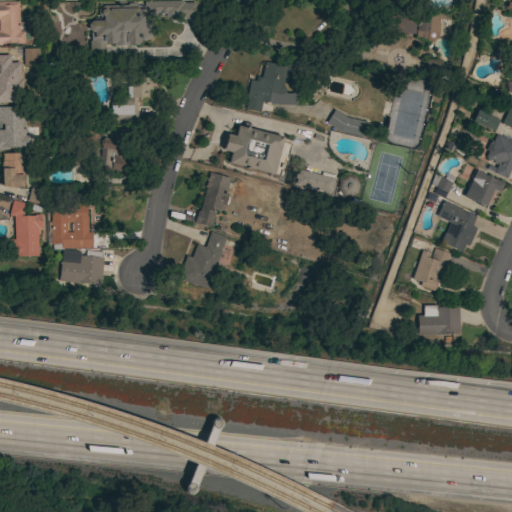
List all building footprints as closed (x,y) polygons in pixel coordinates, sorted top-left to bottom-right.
[(102,6),(126,5),(126,4),(135,3),(135,5),(138,5),(138,6),(143,6),(143,2),(182,1),(182,3),(194,3),(194,7),(196,7),(196,14),(193,14),(193,18),(179,18),(179,16),(165,17),(165,13),(160,13),(160,17),(146,17),(146,20),(148,20),(148,31),(146,31),(146,34),(150,34),(150,38),(149,38),(149,40),(144,40),(144,41),(139,41),(139,43),(137,43),(137,45),(127,45),(127,46),(114,46),(114,44),(104,44),(104,58),(89,58),(89,41),(90,41),(90,33),(92,31),(90,32),(87,29),(87,24),(90,21),(102,21),(102,19),(98,16),(98,10),(102,6)] [(18,22),(27,22),(28,33),(23,33),(23,43),(16,43),(16,42),(1,42),(1,45),(0,45),(0,2),(18,2),(18,22)] [(437,34),(427,33),(426,40),(414,39),(415,34),(402,33),(402,35),(388,33),(390,15),(393,15),(394,10),(439,14),(437,34)] [(41,48),(41,65),(22,65),(22,48),(41,48)] [(11,88),(15,88),(15,103),(10,103),(10,102),(0,102),(0,51),(5,51),(5,55),(10,55),(11,88)] [(295,105),(288,105),(287,113),(268,113),(270,103),(261,101),(258,112),(244,109),(246,99),(245,99),(249,80),(254,81),(255,76),(260,77),(264,62),(282,66),(284,58),(302,62),(298,82),(283,78),(281,85),(285,91),(284,92),(284,93),(290,94),(290,93),(295,93),(295,94),(300,94),(295,105)] [(121,96),(125,96),(125,86),(130,86),(129,72),(149,72),(149,81),(151,81),(151,89),(147,89),(147,97),(141,97),(141,100),(137,100),(137,97),(136,97),(137,119),(110,120),(109,100),(118,100),(121,96)] [(511,103),(511,130),(504,127),(504,126),(499,124),(509,102),(511,103)] [(479,111),(482,105),(489,109),(487,114),(498,120),(492,131),(471,121),(476,110),(479,111)] [(0,130),(3,130),(2,124),(0,124),(0,106),(23,106),(24,135),(29,135),(29,147),(6,147),(6,149),(0,149),(0,130)] [(366,122),(362,137),(339,132),(325,123),(333,109),(345,117),(366,122)] [(282,137),(272,174),(227,163),(229,152),(222,150),(226,134),(233,136),(236,125),(282,137)] [(511,143),(511,164),(505,179),(485,169),(487,165),(495,168),(496,165),(492,163),(493,161),(484,157),(487,151),(484,150),(488,141),(490,142),(494,135),(511,143)] [(130,142),(125,177),(119,176),(120,172),(103,170),(105,149),(101,148),(101,146),(99,146),(100,140),(101,140),(102,138),(130,142)] [(22,153),(23,176),(22,176),(22,187),(10,187),(1,187),(1,168),(2,168),(1,153),(22,153)] [(73,153),(85,154),(84,166),(71,165),(73,153)] [(319,175),(320,172),(334,176),(333,179),(334,179),(330,193),(294,184),(295,178),(293,178),(294,173),(296,174),(298,169),(319,175)] [(475,170),(482,173),(482,174),(494,179),(503,183),(498,192),(492,189),(485,206),(481,204),(480,207),(477,205),(478,203),(469,199),(462,196),(470,179),(468,178),(472,169),(475,171),(475,170)] [(205,188),(203,187),(208,172),(229,178),(228,182),(234,184),(231,193),(225,191),(224,193),(227,193),(226,196),(228,196),(225,204),(224,204),(223,206),(222,206),(220,210),(219,210),(219,211),(214,210),(209,227),(196,224),(193,223),(197,210),(198,211),(205,188)] [(355,177),(360,185),(357,194),(349,198),(341,196),(336,188),(338,179),(346,174),(355,177)] [(433,174),(443,179),(443,178),(451,181),(450,182),(451,182),(446,193),(445,192),(443,198),(432,193),(435,187),(429,185),(433,174)] [(44,191),(41,205),(26,201),(30,188),(44,191)] [(7,215),(12,200),(27,204),(23,216),(29,216),(29,215),(40,214),(40,227),(36,227),(37,256),(14,257),(14,256),(9,256),(9,239),(14,239),(13,216),(7,215)] [(463,210),(463,211),(475,217),(471,226),(474,228),(470,238),(466,236),(459,251),(440,242),(441,240),(440,240),(443,233),(444,233),(449,222),(435,216),(442,201),(463,210)] [(50,233),(47,233),(47,222),(50,222),(50,206),(86,205),(87,232),(91,232),(91,248),(62,248),(62,249),(52,250),(51,244),(50,233)] [(185,256),(190,257),(195,244),(203,247),(209,231),(224,237),(220,249),(219,248),(218,250),(220,251),(205,289),(176,278),(185,256)] [(449,254),(445,263),(444,263),(440,274),(436,272),(434,279),(437,280),(433,291),(409,283),(421,250),(429,253),(427,258),(429,258),(433,248),(449,254)] [(99,285),(58,281),(60,261),(78,263),(79,255),(85,256),(86,250),(100,252),(99,257),(102,258),(99,285)] [(416,335),(416,315),(422,315),(421,306),(435,305),(435,307),(457,307),(458,334),(416,335)]
